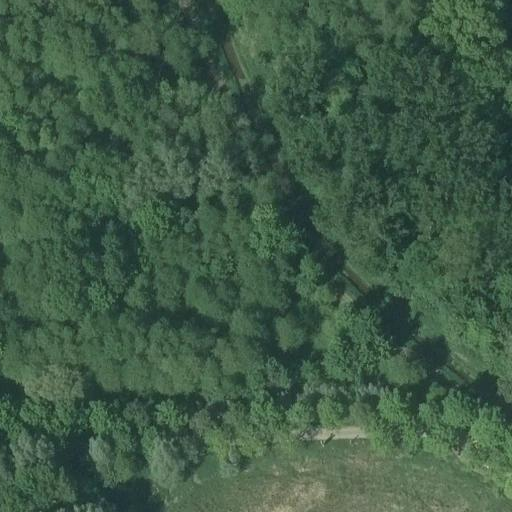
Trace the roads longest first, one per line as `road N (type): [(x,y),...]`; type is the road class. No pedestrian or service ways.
road 1 (track): [(188,0),(293,237),(334,293),(401,358),(474,410),(468,444)]
road 2 (unclassified): [(0,452),(442,435),(511,475)]
